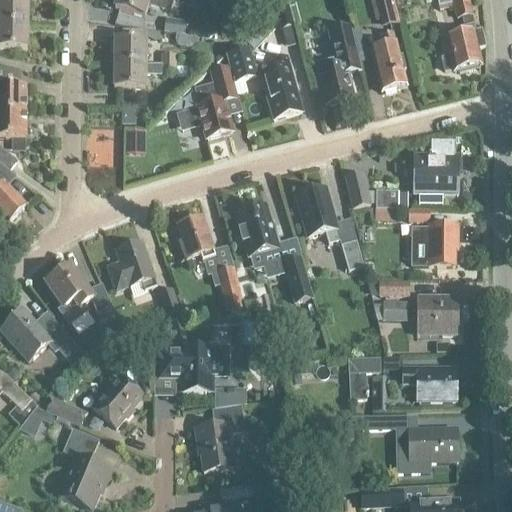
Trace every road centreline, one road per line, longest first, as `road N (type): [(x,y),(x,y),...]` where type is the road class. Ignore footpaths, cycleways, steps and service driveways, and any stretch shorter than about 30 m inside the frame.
road 1 (residential): [(79,225),(508,105)]
road 2 (residential): [(509,511),(508,105)]
road 3 (residential): [(79,225),(72,198),(74,0)]
